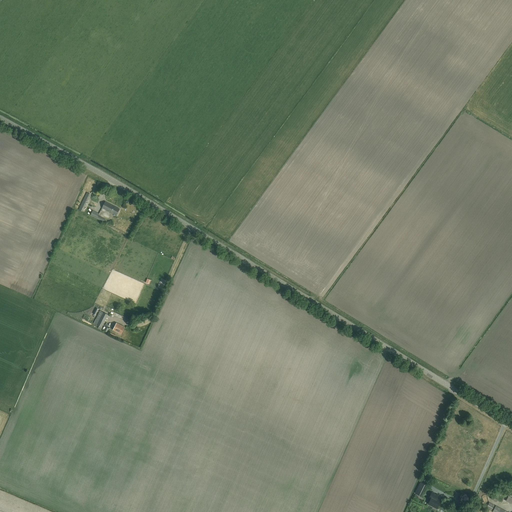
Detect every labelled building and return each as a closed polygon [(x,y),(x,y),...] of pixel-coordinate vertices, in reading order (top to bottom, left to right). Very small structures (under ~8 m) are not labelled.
[(91,195),(87,193),(78,210),(82,212),(91,195)] [(119,209),(105,202),(102,208),(111,212),(110,213),(116,216),(119,209)] [(99,214),(93,211),(90,216),(105,223),(107,221),(98,216),(99,214)] [(108,315),(103,313),(97,326),(99,327),(98,328),(101,330),(108,315)] [(125,327),(116,323),(113,330),(121,334),(125,327)] [(428,484),(421,481),(415,494),(421,497),(428,484)] [(439,494),(432,491),(429,497),(431,498),(427,504),(437,509),(441,501),(437,499),(439,494)] [(494,506),(489,503),(486,509),(491,511),(494,506)]
